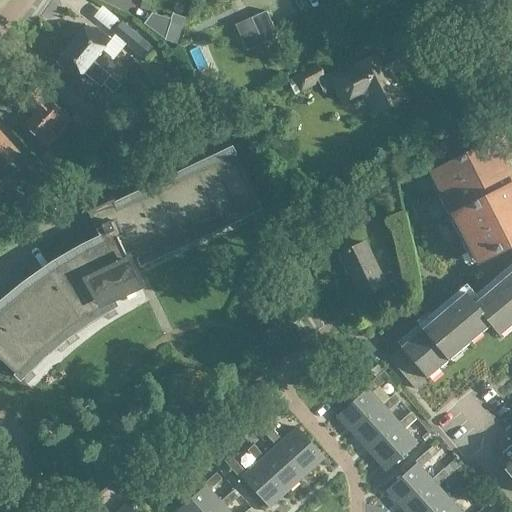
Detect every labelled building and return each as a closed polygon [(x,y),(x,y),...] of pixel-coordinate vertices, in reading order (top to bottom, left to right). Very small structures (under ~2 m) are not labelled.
[(100,7),(92,18),(109,30),(117,19),(100,7)] [(266,12),(251,19),(263,45),(278,38),(266,12)] [(144,25),(165,41),(176,45),(182,27),(171,23),(172,20),(151,14),(144,25)] [(151,49),(123,26),(114,37),(142,60),(151,49)] [(101,52),(110,42),(95,30),(92,33),(86,27),(71,46),(100,69),(109,77),(116,69),(107,62),(109,59),(101,52)] [(109,77),(100,69),(71,46),(55,64),(63,70),(60,73),(74,85),(82,75),(92,83),(95,80),(112,95),(120,87),(108,78),(109,77)] [(324,79),(318,82),(323,92),(332,88),(340,102),(349,98),(350,100),(365,92),(375,113),(404,98),(390,71),(398,67),(391,51),(383,55),(381,52),(360,63),(358,59),(323,77),(324,79)] [(293,75),(302,91),(318,82),(324,79),(323,77),(316,63),(293,75)] [(65,115),(46,96),(38,89),(22,106),(34,117),(23,128),(43,147),(54,136),(56,137),(71,122),(64,116),(65,115)] [(182,107),(171,96),(162,104),(174,116),(182,107)] [(104,117),(94,127),(121,152),(136,135),(125,125),(120,131),(104,117)] [(0,172),(19,155),(8,143),(0,134),(0,172)] [(511,160),(509,158),(499,137),(428,173),(429,174),(433,172),(438,181),(432,184),(438,196),(434,198),(434,199),(438,197),(449,218),(446,220),(446,221),(450,219),(461,241),(457,243),(461,242),(473,264),(495,252),(496,253),(511,244),(511,177),(505,163),(511,160)] [(88,215),(96,232),(100,241),(81,249),(51,267),(22,287),(0,305),(0,363),(21,383),(22,382),(43,362),(65,343),(89,326),(116,311),(112,304),(141,290),(128,263),(137,258),(142,269),(144,269),(140,261),(168,248),(171,255),(172,254),(169,248),(197,235),(200,241),(201,241),(198,234),(226,221),(229,228),(230,227),(227,220),(255,207),(259,215),(260,214),(230,151),(228,152),(232,159),(117,213),(116,214),(112,204),(88,215)] [(68,173),(49,152),(40,161),(58,182),(68,173)] [(48,187),(55,181),(39,162),(32,169),(48,187)] [(0,205),(9,199),(8,197),(13,193),(4,179),(0,181),(0,205)] [(358,220),(369,214),(363,204),(352,209),(358,220)] [(385,287),(364,244),(339,256),(360,299),(362,298),(367,310),(399,295),(394,283),(385,287)] [(401,349),(427,379),(429,377),(427,376),(438,367),(439,369),(450,359),(448,358),(458,349),(460,351),(469,343),(471,342),(471,341),(469,340),(479,331),(481,333),(490,325),(493,329),(499,336),(501,334),(499,332),(510,324),(511,325),(511,324),(511,270),(505,276),(500,281),(485,294),(479,299),(474,303),(465,292),(454,302),(449,306),(433,319),(428,324),(413,337),(407,342),(401,348),(401,349)] [(396,330),(402,336),(408,331),(402,324),(396,330)] [(384,374),(378,378),(365,390),(367,392),(338,417),(352,434),(382,408),(370,395),(388,379),(384,374)] [(394,397),(382,408),(352,434),(368,451),(397,426),(387,414),(400,403),(394,397)] [(410,414),(397,426),(368,451),(387,472),(416,447),(403,432),(416,421),(410,414)] [(265,434),(277,447),(279,445),(305,475),(324,458),(298,429),(283,442),(272,429),(265,434)] [(428,434),(422,438),(425,442),(431,437),(428,434)] [(246,451),(258,464),(261,462),(287,491),(305,475),(279,445),(277,447),(264,458),(253,445),(246,451)] [(511,446),(502,455),(502,459),(498,462),(502,467),(504,470),(504,471),(511,480),(511,446)] [(433,458),(437,454),(432,448),(427,452),(433,458)] [(401,509),(431,482),(421,471),(433,460),(427,453),(414,465),(415,466),(386,492),(401,509)] [(230,457),(224,463),(240,481),(242,479),(269,508),(287,491),(261,462),(258,464),(246,475),(230,457)] [(449,476),(456,470),(459,467),(454,461),(444,470),(449,476)] [(443,472),(431,482),(401,509),(403,511),(435,511),(448,501),(437,489),(449,478),(443,472)] [(205,487),(177,511),(214,511),(222,505),(221,504),(210,491),(222,481),(216,474),(203,486),(205,487)] [(460,490),(448,501),(435,511),(457,511),(453,506),(465,496),(460,490)] [(222,505),(214,511),(228,511),(226,509),(238,499),(233,493),(221,504),(222,505)] [(103,506),(95,497),(89,503),(97,511),(103,506)]
